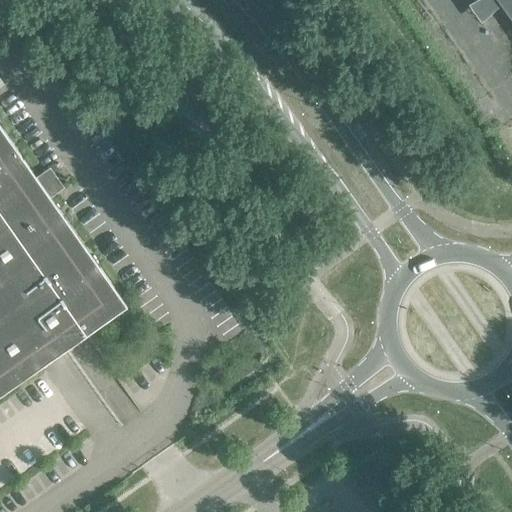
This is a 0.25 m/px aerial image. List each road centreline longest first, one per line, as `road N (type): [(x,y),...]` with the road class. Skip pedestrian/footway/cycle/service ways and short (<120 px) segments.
road 1 (secondary): [(168,0),(329,180),(370,234),(396,287)]
road 2 (secondary): [(442,255),(402,213),(305,67),(249,0)]
road 3 (unclassified): [(387,339),(281,450)]
road 4 (unclassified): [(281,450),(411,378)]
